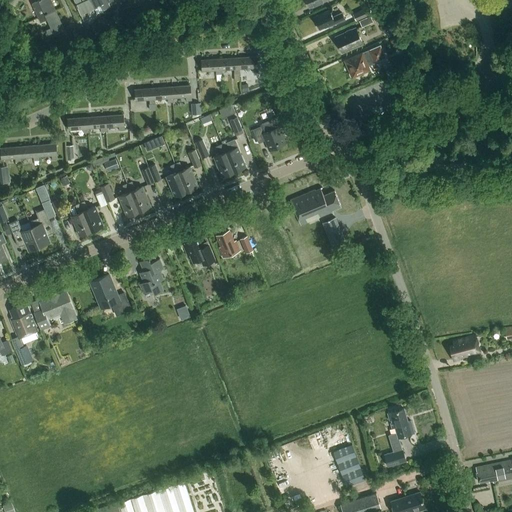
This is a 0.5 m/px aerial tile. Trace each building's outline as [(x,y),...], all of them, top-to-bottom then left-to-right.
[(46,16),(56,12),(50,0),(40,0),(32,4),(34,9),(38,17),(45,14),(46,16)] [(87,17),(85,13),(94,8),(90,0),(82,0),(83,2),(82,3),(80,0),(74,0),(81,14),(83,19),(87,17)] [(108,2),(106,0),(90,0),(94,8),(95,8),(97,7),(101,5),(103,10),(110,7),(108,2)] [(369,6),(353,13),(357,21),(372,14),(369,6)] [(328,25),(329,26),(345,19),(342,13),(333,17),(330,10),(315,17),(315,18),(315,20),(316,23),(318,23),(320,29),(328,25)] [(45,14),(38,17),(40,23),(48,19),(52,28),(45,31),(47,35),(63,28),(56,12),(46,16),(45,14)] [(370,15),(359,20),(362,26),(373,21),(370,15)] [(341,51),(363,42),(356,27),(351,29),(335,36),(340,48),(341,51)] [(398,37),(391,41),(394,48),(402,45),(398,37)] [(367,65),(385,57),(380,46),(362,54),(346,61),(353,76),(369,69),(367,65)] [(257,56),(239,58),(239,69),(253,68),(253,72),(258,72),(257,56)] [(235,69),(235,73),(235,80),(240,80),(239,73),(240,73),(239,69),(239,58),(220,59),(221,70),(235,69)] [(221,74),(221,70),(220,59),(202,60),(202,71),(216,70),(217,74),(221,74)] [(271,67),(265,70),(270,81),(276,78),(271,67)] [(190,86),(172,87),(173,98),(186,97),(187,101),(191,101),(190,86)] [(173,102),(173,98),(172,87),(154,88),(154,99),(168,98),(168,102),(173,102)] [(150,103),(151,103),(151,109),(155,108),(154,99),(154,88),(135,89),(136,100),(150,99),(150,103)] [(200,103),(191,104),(192,114),(201,114),(200,103)] [(240,108),(244,111),(248,106),(243,103),(240,108)] [(233,104),(226,107),(229,115),(236,112),(233,104)] [(123,115),(105,116),(106,127),(119,126),(119,130),(124,130),(123,115)] [(105,116),(87,117),(87,128),(101,128),(101,131),(106,131),(106,127),(105,116)] [(230,119),(236,135),(243,131),(237,116),(230,119)] [(87,117),(68,118),(69,130),(83,129),(83,133),(88,132),(87,128),(87,117)] [(269,150),(287,143),(284,134),(283,135),(280,126),(264,133),(261,126),(253,129),(258,141),(264,139),(269,150)] [(161,135),(155,138),(158,145),(164,143),(161,135)] [(195,141),(202,157),(209,154),(202,138),(195,141)] [(223,144),(234,171),(246,167),(235,139),(227,142),(226,139),(221,141),(223,144)] [(38,145),(39,156),(52,155),(52,159),(57,159),(56,143),(38,145)] [(222,176),(234,171),(223,144),(218,146),(221,154),(214,157),(222,176)] [(38,145),(20,146),(20,158),(34,157),(34,161),(39,160),(39,156),(38,145)] [(66,145),(68,159),(75,159),(73,145),(66,145)] [(21,162),(20,158),(20,146),(1,148),(2,159),(16,158),(16,162),(21,162)] [(188,152),(194,168),(202,165),(196,149),(188,152)] [(114,152),(92,161),(94,165),(109,159),(109,158),(116,155),(114,152)] [(116,158),(105,163),(108,171),(119,167),(116,158)] [(180,162),(175,164),(187,191),(199,187),(190,167),(183,170),(180,162)] [(149,166),(155,181),(161,178),(155,163),(149,166)] [(187,191),(175,164),(171,166),(174,174),(167,177),(175,196),(187,191)] [(0,166),(0,182),(1,183),(1,187),(8,186),(7,182),(10,182),(9,178),(8,166),(0,166)] [(155,181),(149,166),(142,169),(148,184),(155,181)] [(70,183),(67,175),(61,178),(64,185),(70,183)] [(101,186),(107,201),(115,198),(108,182),(101,186)] [(132,182),(128,184),(139,211),(151,206),(143,187),(135,190),(132,182)] [(139,211),(128,184),(123,185),(126,193),(119,196),(127,216),(139,211)] [(45,185),(31,188),(33,195),(47,192),(45,185)] [(323,195),(320,187),(290,199),(301,225),(308,222),(320,217),(330,213),(334,211),(334,210),(341,207),(334,190),(323,195)] [(95,191),(101,205),(107,202),(101,188),(95,191)] [(52,200),(58,215),(65,213),(59,197),(52,200)] [(84,201),(80,203),(91,231),(103,226),(95,206),(88,209),(84,201)] [(91,231),(80,203),(75,205),(79,213),(71,216),(79,236),(91,231)] [(0,222),(8,219),(3,205),(0,205),(0,222)] [(41,223),(32,227),(39,246),(50,242),(47,235),(54,232),(45,209),(36,212),(41,223)] [(325,221),(327,224),(331,235),(335,243),(339,241),(342,240),(345,238),(342,230),(339,232),(336,233),(331,222),(334,221),(333,218),(330,219),(325,221)] [(39,246),(32,227),(22,231),(18,220),(9,223),(19,247),(26,244),(29,250),(39,246)] [(223,257),(239,251),(236,241),(234,242),(229,231),(217,236),(221,247),(219,248),(223,257)] [(315,232),(295,239),(304,267),(318,262),(312,244),(319,242),(315,232)] [(247,235),(240,239),(246,253),(253,249),(247,235)] [(203,266),(215,261),(208,244),(202,247),(198,237),(184,242),(185,243),(183,244),(187,255),(189,254),(193,262),(200,259),(203,266)] [(160,270),(164,268),(160,258),(157,259),(155,255),(140,261),(144,270),(140,272),(144,281),(140,283),(144,293),(152,289),(154,294),(164,290),(160,281),(164,279),(160,270)] [(121,314),(131,309),(125,293),(118,296),(109,274),(91,282),(101,308),(116,302),(121,314)] [(68,321),(77,318),(73,308),(74,307),(68,292),(58,296),(57,293),(49,296),(50,299),(42,302),(44,308),(35,312),(42,328),(51,325),(48,317),(64,311),(68,321)] [(11,318),(16,330),(19,338),(37,331),(34,323),(28,309),(25,303),(11,309),(14,317),(11,318)] [(185,306),(177,309),(182,320),(189,317),(185,306)] [(470,357),(481,354),(476,335),(453,341),(454,345),(450,346),(454,360),(461,358),(461,356),(469,354),(470,357)] [(0,350),(2,356),(13,351),(8,340),(2,343),(0,338),(0,350)] [(27,344),(15,349),(21,364),(33,360),(27,344)] [(392,428),(395,427),(397,433),(389,435),(394,452),(385,455),(388,466),(406,461),(403,449),(399,438),(415,433),(411,421),(408,421),(404,408),(388,413),(392,428)] [(356,443),(337,450),(348,483),(367,476),(356,443)] [(493,483),(511,478),(511,459),(476,467),(479,482),(492,479),(493,483)] [(194,511),(184,481),(159,489),(118,502),(121,511),(194,511)] [(213,511),(207,483),(196,486),(202,511),(213,511)] [(373,511),(381,510),(376,492),(340,503),(343,511),(373,511)] [(415,511),(425,509),(420,492),(391,501),(394,511),(415,511)] [(11,503),(3,506),(5,511),(15,511),(12,504),(11,503)] [(118,511),(120,511),(118,503),(87,511),(118,511)]
